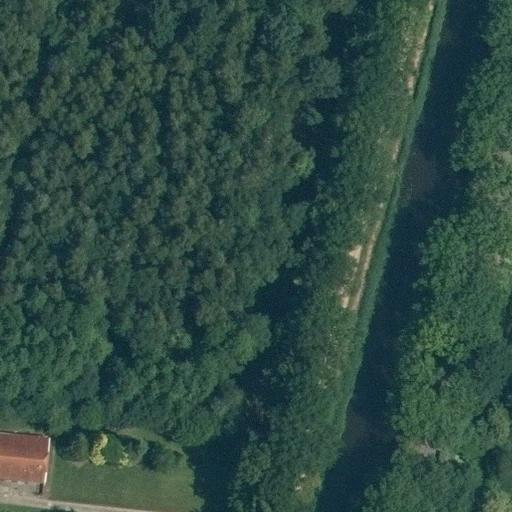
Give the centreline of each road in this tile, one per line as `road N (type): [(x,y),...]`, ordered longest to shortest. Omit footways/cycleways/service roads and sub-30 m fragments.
road 1 (track): [(290,511),(416,0)]
road 2 (unclassified): [(414,511),(511,119)]
